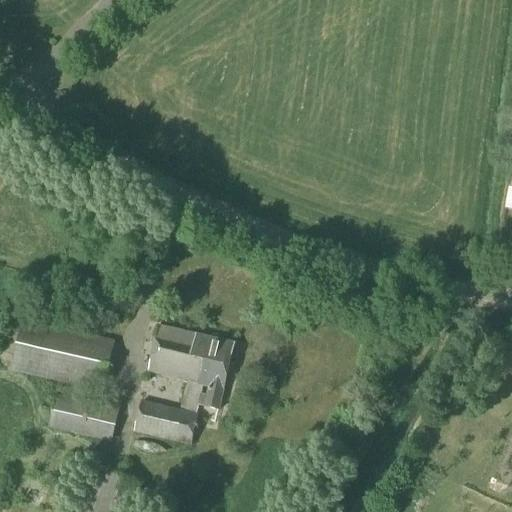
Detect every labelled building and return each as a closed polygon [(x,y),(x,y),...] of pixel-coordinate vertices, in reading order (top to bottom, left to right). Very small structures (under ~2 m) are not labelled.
[(102,394),(114,342),(22,321),(10,373),(102,394)] [(183,403),(199,407),(219,412),(234,347),(159,329),(149,374),(187,383),(183,403)] [(111,445),(119,413),(55,398),(47,430),(111,445)] [(190,447),(199,407),(183,403),(180,413),(141,404),(135,434),(190,447)] [(130,511),(139,486),(108,476),(110,472),(91,465),(75,511),(130,511)]
